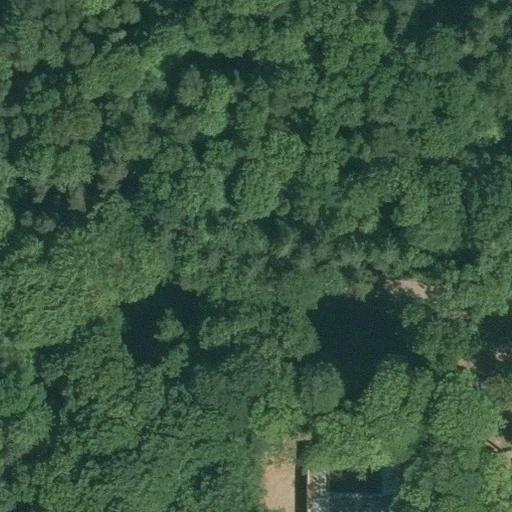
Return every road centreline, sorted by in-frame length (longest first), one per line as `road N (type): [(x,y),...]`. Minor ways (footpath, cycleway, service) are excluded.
road 1 (unclassified): [(511,303),(119,281)]
road 2 (unclassified): [(119,281),(190,0)]
road 3 (unclassified): [(53,511),(119,281)]
